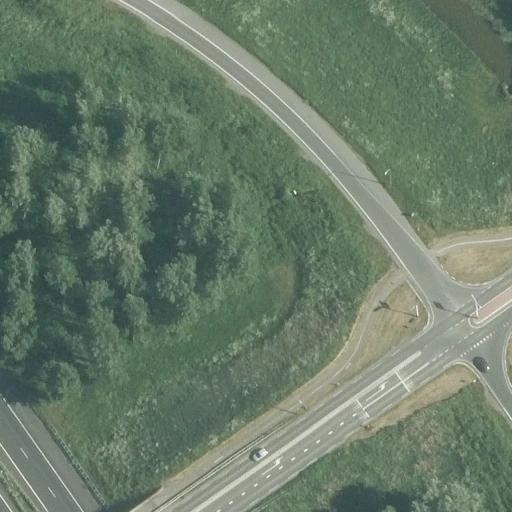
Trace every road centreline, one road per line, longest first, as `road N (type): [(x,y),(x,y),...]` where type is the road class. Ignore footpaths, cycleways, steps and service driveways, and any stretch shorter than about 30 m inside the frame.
road 1 (motorway): [(462,331),(372,204),(288,112),(137,0)]
road 2 (secondary): [(202,511),(462,331)]
